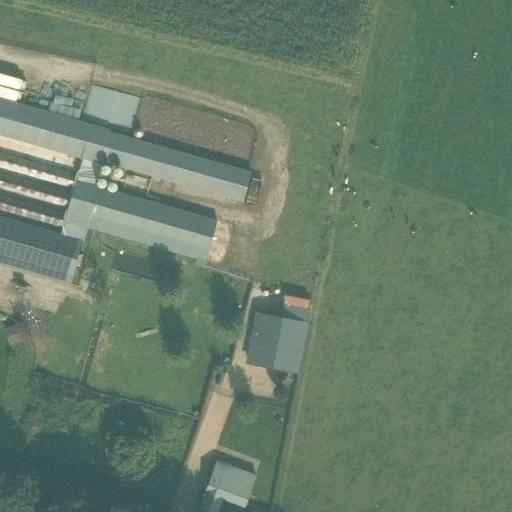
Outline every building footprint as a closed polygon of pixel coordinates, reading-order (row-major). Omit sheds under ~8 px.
[(91,85),(83,114),(133,126),(141,97),(91,85)] [(0,266),(69,285),(69,279),(80,244),(86,227),(119,237),(197,259),(195,265),(203,267),(204,265),(206,255),(216,222),(217,221),(121,193),(121,195),(93,187),(100,163),(100,160),(242,201),(250,174),(129,139),(84,124),(0,100),(0,134),(82,158),(77,175),(0,153),(0,167),(66,186),(73,188),(72,193),(65,191),(0,173),(0,188),(67,207),(65,214),(0,195),(0,210),(62,229),(59,238),(0,220),(0,266)] [(248,362),(297,372),(307,322),(258,312),(248,362)] [(21,324),(6,328),(11,345),(26,340),(21,324)] [(217,460),(206,488),(199,507),(211,511),(216,511),(222,498),(243,506),(255,475),(217,460)]
